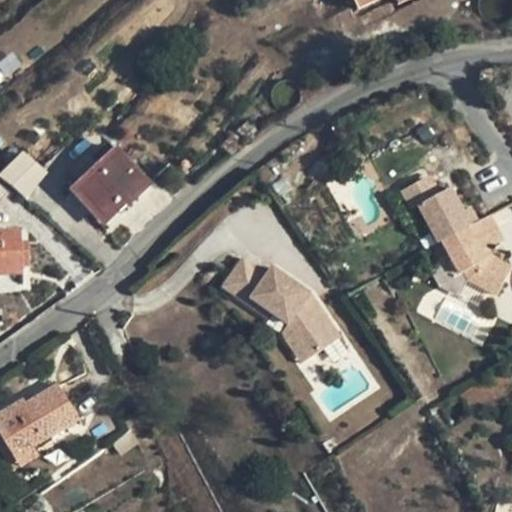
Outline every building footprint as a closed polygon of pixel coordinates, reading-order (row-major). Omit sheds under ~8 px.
[(100,69),(90,57),(74,70),(83,82),(100,69)] [(237,125),(235,131),(235,132),(236,134),(237,136),(238,137),(240,138),(241,139),(243,139),(245,139),(247,139),(250,137),(252,134),(253,130),(252,127),(250,124),(247,122),(243,121),(239,123),(237,125)] [(235,132),(235,131),(233,134),(243,142),(245,139),(243,139),(241,139),(240,138),(238,137),(237,136),(236,134),(235,132)] [(243,142),(233,134),(222,147),(232,155),(243,142)] [(149,183),(115,147),(94,166),(98,170),(77,189),(103,217),(120,200),(117,197),(124,191),(133,199),(149,183)] [(23,155),(0,175),(0,177),(24,196),(43,172),(23,155)] [(94,166),(74,186),(77,189),(98,170),(94,166)] [(439,243),(443,241),(472,226),(464,211),(451,189),(435,198),(425,179),(402,191),(412,210),(419,206),(439,243)] [(77,189),(74,186),(69,191),(103,227),(108,222),(103,217),(77,189)] [(124,191),(117,197),(120,200),(125,206),(133,199),(124,191)] [(120,200),(103,217),(108,222),(125,206),(120,200)] [(470,207),(464,211),(472,226),(478,223),(470,207)] [(472,226),(443,241),(450,255),(461,275),(465,272),(470,281),(497,296),(511,268),(501,262),(492,257),(488,249),(491,248),(504,240),(490,216),(478,223),(472,226)] [(20,231),(0,232),(0,273),(22,272),(22,267),(21,241),(20,231)] [(28,240),(21,241),(22,267),(29,267),(28,240)] [(505,255),(491,248),(488,249),(492,257),(501,262),(505,255)] [(450,255),(445,258),(456,278),(461,275),(450,255)] [(243,259),(224,288),(268,319),(272,313),(288,325),(312,358),(341,338),(318,305),(317,306),(307,299),(311,294),(273,268),(268,276),(243,259)] [(318,305),(311,294),(307,299),(317,306),(318,305)] [(288,325),(282,334),(302,364),(312,358),(288,325)] [(24,400),(0,414),(0,433),(16,460),(34,448),(80,420),(59,385),(27,404),(24,400)] [(16,460),(0,433),(0,452),(13,474),(21,469),(16,460)] [(16,460),(22,469),(40,458),(34,448),(16,460)]
